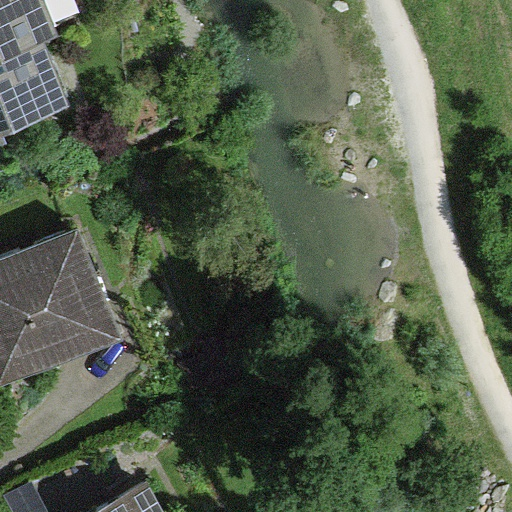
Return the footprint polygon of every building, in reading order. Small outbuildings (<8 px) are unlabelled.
[(42,0),(0,0),(0,39),(35,26),(50,19),(42,0)] [(0,120),(63,95),(35,26),(0,39),(0,120)] [(102,233),(0,271),(0,363),(10,388),(142,338),(102,233)] [(244,382),(227,352),(190,372),(207,403),(244,382)] [(171,511),(150,474),(83,511),(171,511)]
